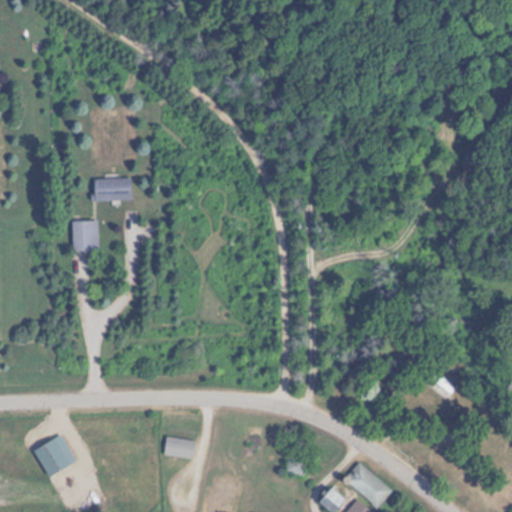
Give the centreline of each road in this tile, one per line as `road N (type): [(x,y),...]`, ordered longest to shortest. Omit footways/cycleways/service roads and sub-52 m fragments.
road 1 (residential): [(75,0),(209,96),(259,163),(278,220),(279,403)]
road 2 (residential): [(0,401),(229,396),(279,403),(350,433),(448,511)]
road 3 (track): [(311,270),(336,256),(391,247),(411,229),(511,83)]
